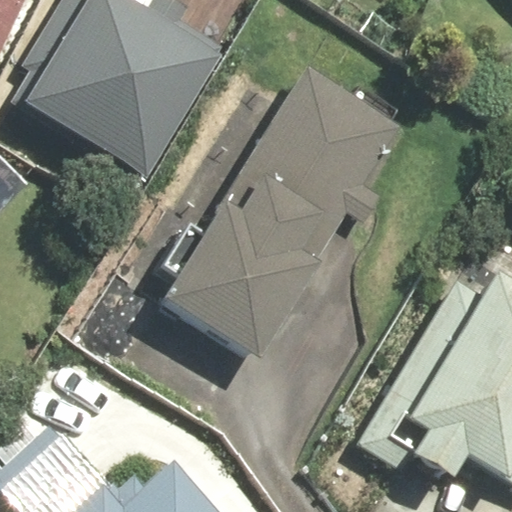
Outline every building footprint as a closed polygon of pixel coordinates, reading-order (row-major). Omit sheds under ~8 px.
[(0,0),(0,27),(11,0),(0,0)] [(102,0),(69,0),(4,103),(134,184),(224,42),(177,13),(185,1),(182,0),(144,0),(132,19),(102,0)] [(511,0),(498,0),(511,19),(511,0)] [(382,134),(284,78),(202,223),(191,217),(134,317),(237,375),(290,282),(296,285),(331,223),(350,234),(368,201),(349,191),(382,134)] [(505,511),(511,511),(511,309),(472,286),(462,302),(438,288),(338,455),(420,503),(439,472),(505,511)] [(68,501),(56,511),(184,511),(148,474),(125,496),(115,486),(98,502),(90,494),(75,509),(68,501)]
